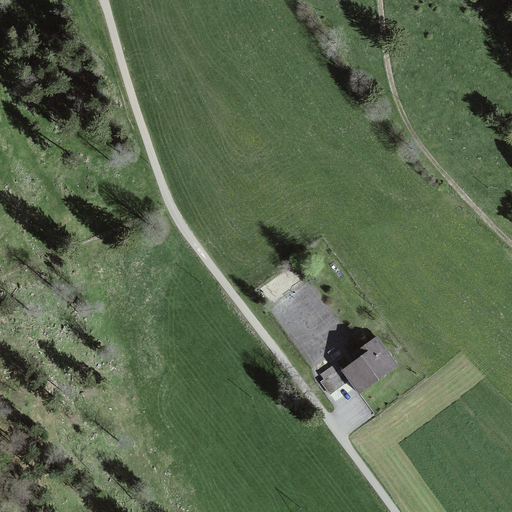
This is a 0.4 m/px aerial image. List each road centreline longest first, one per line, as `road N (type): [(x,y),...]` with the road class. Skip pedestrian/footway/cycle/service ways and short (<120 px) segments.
road 1 (unclassified): [(103,0),(157,174),(189,243),(395,511)]
road 2 (track): [(380,0),(397,104),(419,147),(511,244)]
